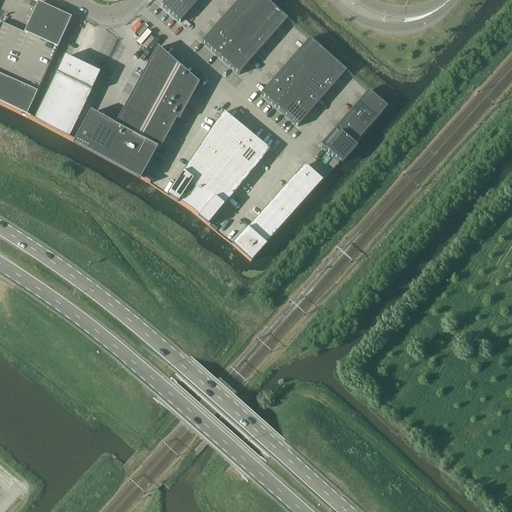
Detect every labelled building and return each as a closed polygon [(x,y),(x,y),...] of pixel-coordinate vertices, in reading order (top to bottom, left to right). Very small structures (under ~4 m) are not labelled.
[(166,0),(161,6),(180,23),(200,0),(166,0)] [(287,21),(263,0),(239,0),(202,42),(239,75),(287,21)] [(0,23),(0,22),(0,105),(30,119),(26,117),(71,19),(38,4),(24,34),(0,23)] [(346,73),(309,40),(261,94),(299,127),(346,73)] [(163,94),(178,67),(157,49),(139,81),(163,94)] [(100,75),(64,58),(34,120),(30,119),(29,121),(72,141),(73,141),(69,139),(100,75)] [(188,106),(199,86),(178,67),(163,94),(155,110),(176,121),(179,123),(188,106)] [(155,110),(163,94),(139,81),(131,97),(155,110)] [(387,109),(368,92),(320,146),(339,163),(387,109)] [(146,125),(155,110),(131,97),(122,112),(146,125)] [(176,121),(155,110),(146,125),(168,137),(176,121)] [(137,141),(146,125),(122,112),(114,127),(114,128),(137,141)] [(223,113),(214,126),(239,142),(243,136),(246,132),(223,113)] [(114,128),(114,127),(110,125),(98,118),(90,114),(74,142),(72,146),(85,153),(95,158),(96,159),(97,159),(114,128)] [(168,137),(146,125),(137,141),(156,152),(159,153),(168,137)] [(214,126),(208,136),(232,152),(239,142),(214,126)] [(149,164),(156,152),(137,141),(114,128),(97,159),(139,183),(141,179),(149,164)] [(243,136),(239,142),(261,161),(269,152),(246,132),(243,136)] [(208,136),(201,146),(225,162),(232,152),(208,136)] [(239,142),(232,152),(254,170),(261,161),(239,142)] [(201,146),(194,156),(218,172),(225,162),(201,146)] [(232,152),(225,162),(246,180),(254,170),(232,152)] [(194,156),(188,167),(211,182),(218,172),(194,156)] [(225,162),(218,172),(239,189),(246,180),(225,162)] [(304,166),(295,176),(313,192),(323,181),(322,182),(304,166)] [(188,167),(181,176),(204,191),(211,182),(188,167)] [(218,172),(211,182),(231,198),(239,189),(218,172)] [(167,195),(190,211),(204,191),(181,176),(168,196),(167,195)] [(295,176),(287,186),(305,202),(313,192),(295,176)] [(211,182),(204,191),(223,207),(231,198),(211,182)] [(287,186),(279,195),(297,211),(305,202),(287,186)] [(204,191),(190,211),(199,218),(209,227),(210,226),(208,225),(223,207),(204,191)] [(279,195),(271,204),(289,220),(297,211),(279,195)] [(271,204),(263,213),(281,229),(289,220),(271,204)] [(263,213),(255,222),(273,238),(281,229),(263,213)] [(255,222),(247,231),(265,246),(273,238),(255,222)] [(232,245),(247,259),(251,262),(265,246),(247,231),(233,246),(232,245)]
